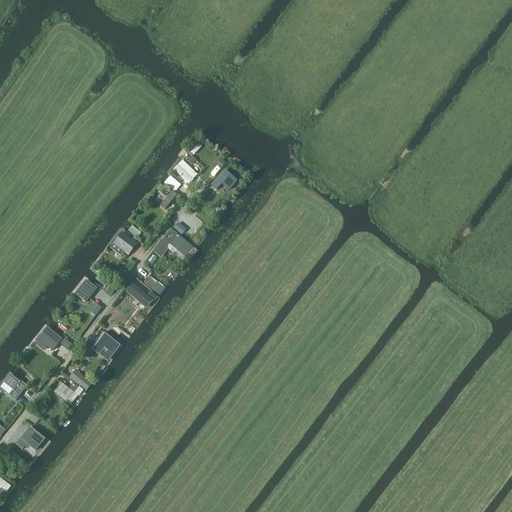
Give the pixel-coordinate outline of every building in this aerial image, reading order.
[(191,188),(197,181),(180,167),(175,173),(191,188)] [(163,208),(168,212),(180,197),(175,193),(163,208)] [(208,227),(196,217),(189,225),(202,235),(208,227)] [(187,260),(196,251),(180,236),(171,246),(187,260)] [(117,245),(129,255),(135,248),(123,237),(117,245)] [(155,302),(134,285),(126,296),(148,312),(155,302)] [(84,296),(95,304),(101,296),(90,288),(84,296)] [(120,347),(103,333),(94,345),(111,358),(120,347)] [(40,346),(53,356),(62,345),(49,335),(40,346)] [(2,388),(19,401),(26,391),(9,378),(2,388)] [(71,407),(79,396),(65,385),(57,396),(71,407)] [(26,447),(34,435),(30,432),(22,444),(26,447)] [(0,487),(9,494),(14,488),(0,478),(0,487)]
